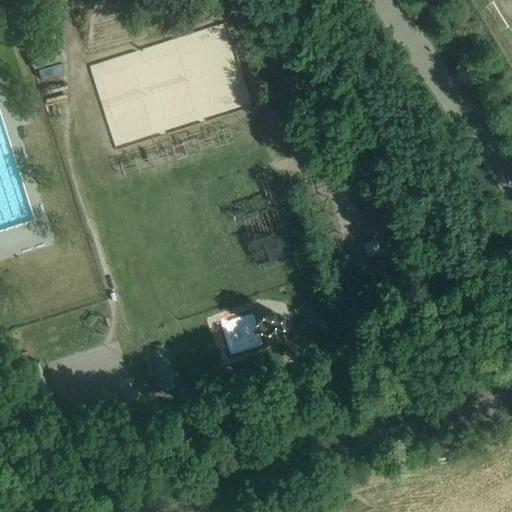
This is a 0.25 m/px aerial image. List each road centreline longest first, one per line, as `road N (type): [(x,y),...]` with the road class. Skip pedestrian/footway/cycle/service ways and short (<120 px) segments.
road 1 (unclassified): [(173,511),(511,397)]
road 2 (unclassified): [(511,189),(381,0)]
